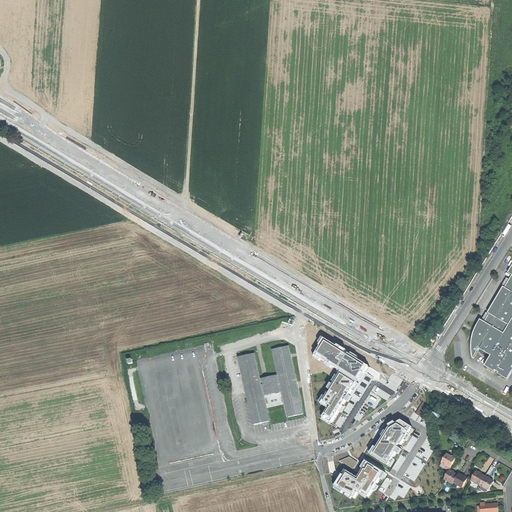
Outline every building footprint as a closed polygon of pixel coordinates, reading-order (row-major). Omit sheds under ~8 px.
[(484,366),(507,379),(511,371),(511,265),(508,272),(511,274),(511,275),(505,287),(503,286),(498,295),(500,296),(497,301),(495,305),(493,304),(488,312),(490,314),(485,322),(480,319),(475,329),(476,330),(476,334),(473,332),(472,338),(471,344),(471,354),(473,358),(479,348),(490,355),(484,366)] [(330,410),(324,419),(330,424),(356,383),(359,385),(360,385),(369,370),(371,367),(324,337),(318,346),(320,348),(314,356),(341,373),(338,378),(336,377),(328,390),(332,392),(323,406),(330,410)] [(283,391),(288,417),(304,414),(289,346),(273,350),(279,376),(283,391)] [(260,380),(254,354),(239,357),(254,425),(269,421),(264,395),(260,380)] [(279,376),(260,380),(264,395),(283,391),(279,376)] [(431,407),(423,402),(417,410),(416,413),(424,418),(431,407)] [(377,449),(375,447),(370,456),(390,468),(414,428),(402,421),(397,424),(395,422),(388,426),(389,429),(386,435),(377,449)] [(449,466),(452,467),(457,459),(451,456),(447,453),(442,462),(449,466)] [(349,457),(339,461),(353,469),(358,462),(349,457)] [(360,478),(346,470),(342,477),(335,487),(356,501),(360,495),(367,499),(368,497),(369,498),(381,480),(383,481),(388,475),(366,461),(361,469),(364,471),(360,478)] [(453,484),(454,482),(459,475),(454,473),(450,470),(449,472),(445,479),(453,484)] [(472,480),(481,485),(486,476),(481,474),(477,471),(473,478),(472,480)] [(467,480),(468,479),(464,476),(459,474),(459,475),(454,482),(463,487),(467,480)] [(488,489),(490,490),(495,481),(490,479),(486,476),(481,485),(482,486),(488,489)] [(485,504),(485,511),(499,511),(499,508),(499,503),(485,504)]
